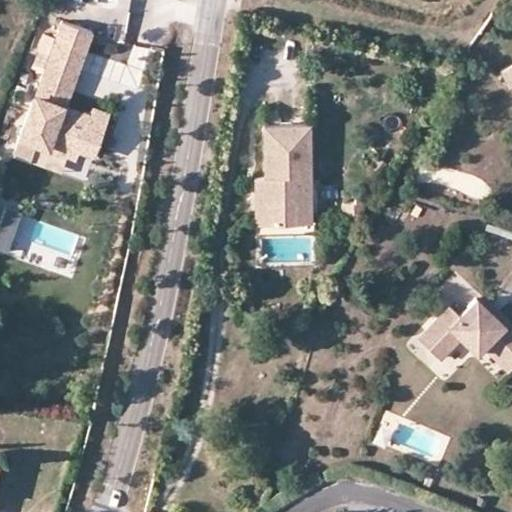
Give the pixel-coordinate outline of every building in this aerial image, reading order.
[(92,33),(61,23),(17,155),(32,160),(38,142),(79,156),(82,147),(97,153),(110,114),(94,108),(92,116),(67,107),(81,65),(92,33)] [(511,63),(498,69),(508,90),(511,88),(511,63)] [(264,172),(266,221),(293,219),(292,199),(310,198),(307,121),(262,122),(264,172)] [(73,173),(79,156),(38,142),(32,160),(73,173)] [(255,221),(266,221),(264,172),(253,173),(255,221)] [(355,198),(355,201),(343,202),(343,214),(357,213),(356,209),(363,209),(363,197),(355,198)] [(311,219),(310,198),(292,199),(293,219),(311,219)] [(511,234),(511,208),(490,201),(482,225),(511,234)] [(0,203),(0,250),(8,252),(17,207),(0,203)] [(511,368),(511,324),(508,321),(504,324),(486,307),(478,299),(461,317),(452,308),(421,340),(442,360),(463,337),(479,352),(485,346),(511,370),(511,368)] [(490,304),(486,307),(504,324),(508,321),(490,304)]
